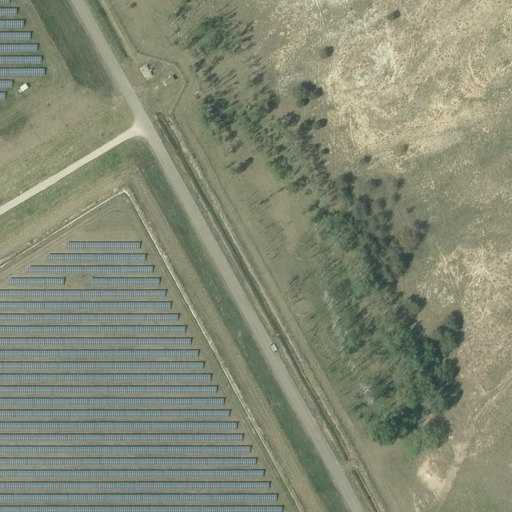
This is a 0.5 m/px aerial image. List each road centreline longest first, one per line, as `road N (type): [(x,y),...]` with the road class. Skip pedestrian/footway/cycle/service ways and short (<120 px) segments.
road 1 (track): [(74,0),(357,511)]
road 2 (track): [(144,124),(0,211)]
